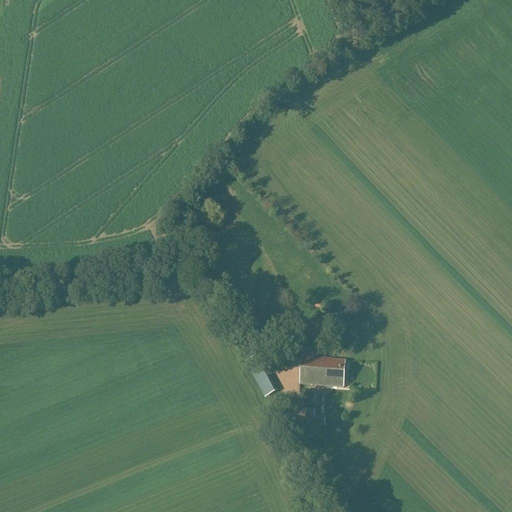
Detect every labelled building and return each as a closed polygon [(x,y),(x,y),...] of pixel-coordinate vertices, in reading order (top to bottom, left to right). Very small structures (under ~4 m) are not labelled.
[(246,305),(237,287),(227,292),(236,310),(246,305)] [(251,347),(266,340),(254,317),(239,325),(251,347)] [(336,321),(311,319),(310,336),(335,337),(336,321)] [(265,399),(278,392),(260,356),(246,363),(265,399)] [(314,389),(344,391),(346,363),(302,360),(300,387),(315,388),(314,389)] [(325,428),(326,419),(305,417),(305,427),(325,428)]
